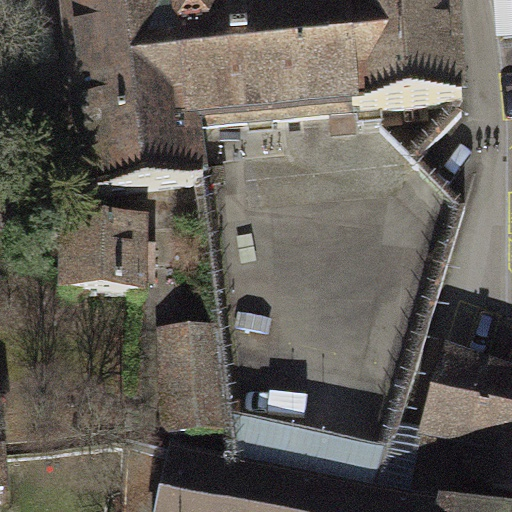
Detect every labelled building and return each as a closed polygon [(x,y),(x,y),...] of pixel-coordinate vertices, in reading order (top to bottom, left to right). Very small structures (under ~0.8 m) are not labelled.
[(457,0),(147,0),(70,7),(91,196),(203,185),(198,128),(461,107),(465,106),(457,0)] [(71,296),(141,296),(142,222),(72,222),(71,296)] [(166,332),(172,433),(230,432),(218,328),(166,332)] [(391,459),(379,504),(417,511),(511,511),(511,376),(450,354),(423,435),(417,464),(391,459)] [(262,395),(257,422),(301,429),(305,402),(262,395)] [(417,511),(379,504),(376,502),(373,501),(241,470),(136,444),(133,511),(417,511)]
